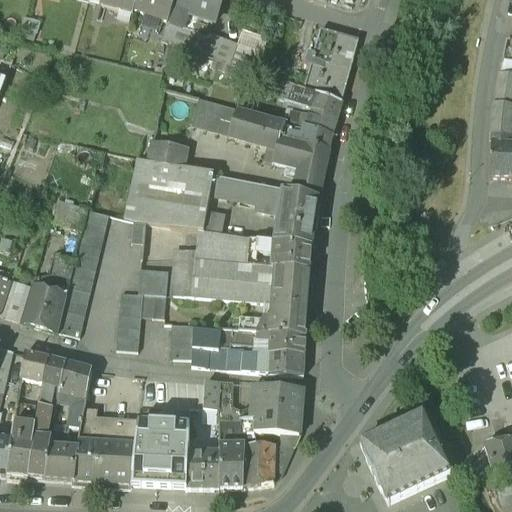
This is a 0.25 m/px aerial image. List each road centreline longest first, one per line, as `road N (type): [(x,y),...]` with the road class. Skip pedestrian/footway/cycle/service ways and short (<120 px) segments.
road 1 (residential): [(373,36),(341,215),(332,386)]
road 2 (residential): [(0,341),(103,367),(332,386)]
road 3 (residential): [(466,286),(456,258),(472,212),(483,86),(503,0)]
road 4 (tertiary): [(360,407),(466,286)]
road 5 (tertiary): [(282,511),(360,407)]
